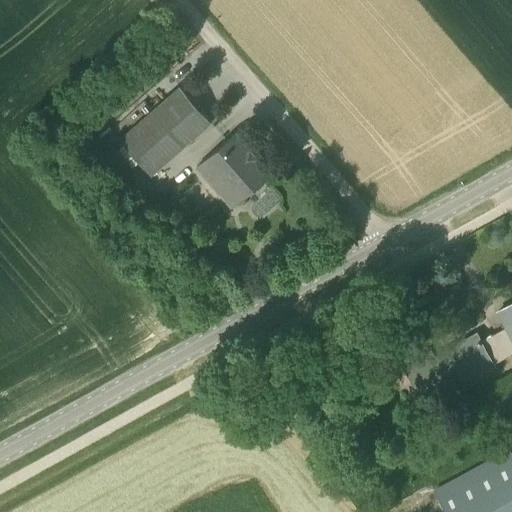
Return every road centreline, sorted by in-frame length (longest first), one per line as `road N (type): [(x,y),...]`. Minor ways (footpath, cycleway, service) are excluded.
road 1 (tertiary): [(0,455),(389,243)]
road 2 (unclassified): [(389,243),(177,0)]
road 3 (tertiary): [(389,243),(511,173)]
